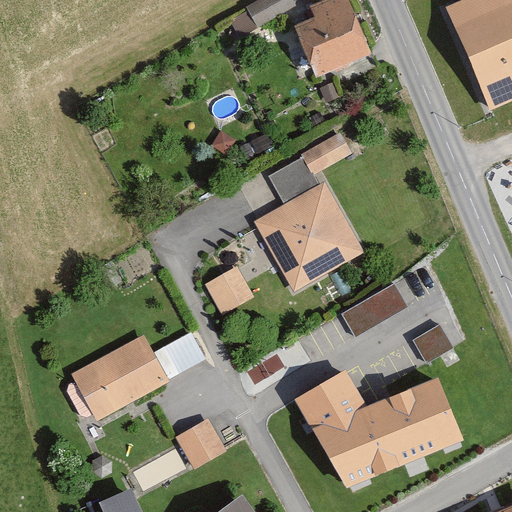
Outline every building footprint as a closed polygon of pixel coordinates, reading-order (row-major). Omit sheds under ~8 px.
[(294,6),(290,0),(261,0),(248,8),(258,26),(294,6)] [(346,0),(330,0),(314,7),(319,19),(299,27),(317,73),(368,52),(346,0)] [(511,0),(467,0),(452,6),(495,111),(511,103),(511,0)] [(341,133),(300,156),(312,176),(352,153),(341,133)] [(312,176),(300,156),(268,174),(285,206),(318,188),(312,176)] [(285,206),(255,224),(295,294),(367,253),(327,183),(318,188),(285,206)] [(242,267),(207,284),(222,316),(257,299),(242,267)] [(340,305),(352,330),(409,305),(398,280),(340,305)] [(412,334),(425,358),(454,343),(441,318),(412,334)] [(146,335),(71,375),(97,424),(211,363),(195,334),(157,355),(146,335)] [(347,376),(295,407),(344,495),(461,448),(438,383),(369,412),(347,376)] [(210,420),(177,439),(194,470),(228,451),(210,420)] [(140,511),(132,493),(99,511),(140,511)] [(255,511),(244,496),(221,511),(255,511)] [(511,511),(511,502),(487,511),(511,511)]
